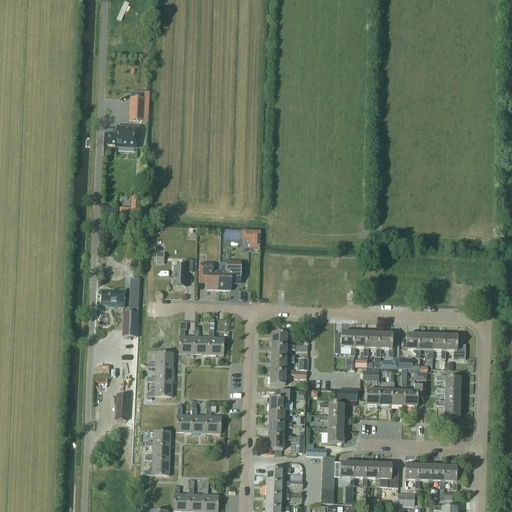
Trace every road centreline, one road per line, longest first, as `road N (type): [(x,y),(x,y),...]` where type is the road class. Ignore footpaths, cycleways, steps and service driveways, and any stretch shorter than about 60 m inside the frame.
road 1 (unclassified): [(83,511),(101,0)]
road 2 (residential): [(479,447),(481,321),(248,308)]
road 3 (residential): [(244,511),(248,308)]
road 4 (residential): [(479,447),(358,445)]
